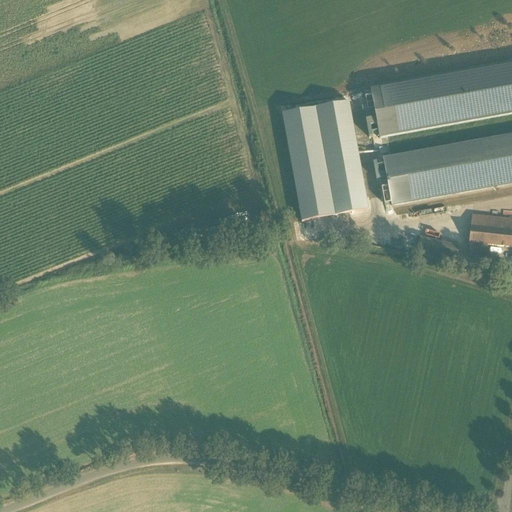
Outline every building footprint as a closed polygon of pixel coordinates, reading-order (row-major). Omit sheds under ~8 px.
[(511,185),(511,65),(370,91),(372,97),(365,98),(368,112),(374,111),(376,119),(366,121),(369,138),(372,138),(372,134),(378,133),(379,140),(511,115),(511,136),(383,160),(384,165),(377,167),(376,163),(373,163),(376,181),(386,179),(388,187),(381,188),(384,205),(388,205),(389,207),(511,185)] [(349,103),(316,108),(336,217),(369,211),(349,103)] [(302,223),(336,217),(316,108),(282,115),(302,223)] [(488,246),(511,248),(511,220),(472,216),(469,244),(470,244),(469,252),(468,257),(486,259),(488,246)] [(420,239),(418,255),(457,260),(459,244),(420,239)]
